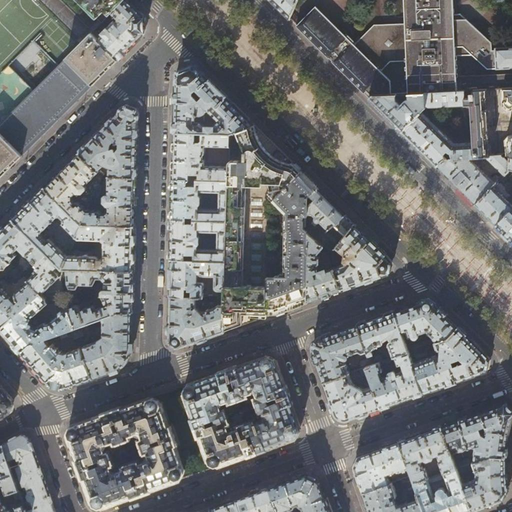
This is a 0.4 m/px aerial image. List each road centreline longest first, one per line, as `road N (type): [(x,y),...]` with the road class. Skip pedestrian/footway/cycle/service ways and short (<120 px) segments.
road 1 (residential): [(511,263),(246,0)]
road 2 (residential): [(177,28),(430,277)]
road 3 (residential): [(153,376),(155,50)]
road 4 (residential): [(0,203),(155,50)]
road 5 (residential): [(142,511),(327,445)]
road 6 (residential): [(327,445),(511,378)]
road 7 (residential): [(430,277),(286,328)]
road 8 (residential): [(286,328),(153,376)]
road 9 (residential): [(286,328),(327,445)]
